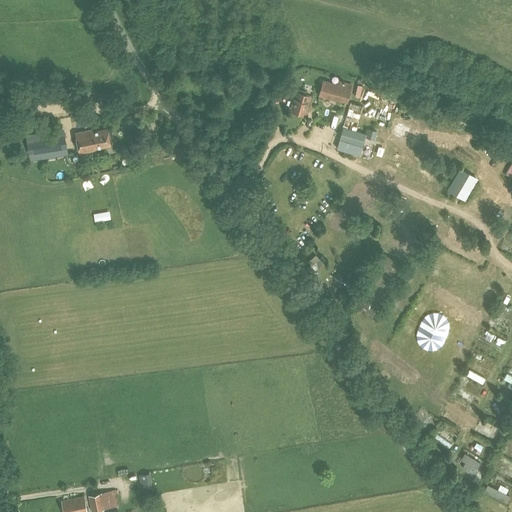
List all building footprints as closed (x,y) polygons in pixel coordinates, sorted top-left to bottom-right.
[(338,83),(323,80),(319,94),(333,98),(333,97),(344,100),(348,98),(350,87),(347,86),(347,82),(338,80),(338,83)] [(311,95),(296,91),(291,108),(306,112),(311,95)] [(351,101),(344,126),(337,147),(360,154),(366,133),(355,130),(363,105),(351,101)] [(420,127),(427,132),(434,123),(436,120),(429,115),(420,127)] [(34,118),(35,127),(43,126),(42,117),(34,118)] [(434,123),(427,132),(425,134),(432,140),(441,128),(434,123)] [(75,132),(80,152),(97,148),(96,147),(111,144),(107,127),(93,131),(93,128),(75,132)] [(368,127),(365,137),(374,139),(377,130),(368,127)] [(447,138),(454,144),(461,134),(463,132),(456,127),(447,138)] [(32,133),(36,154),(30,155),(32,167),(39,166),(39,165),(37,156),(68,151),(64,128),(32,133)] [(410,142),(413,137),(409,135),(412,130),(410,129),(404,139),(410,142)] [(461,134),(454,144),(452,146),(459,151),(468,140),(461,134)] [(491,143),(484,154),(489,158),(497,147),(491,143)] [(497,147),(489,158),(496,163),(503,152),(498,148),(497,147)] [(301,154),(298,159),(305,164),(308,160),(301,154)] [(511,156),(503,167),(510,171),(511,167),(511,156)] [(309,165),(319,168),(321,162),(311,159),(309,165)] [(478,177),(460,166),(447,189),(465,199),(478,177)] [(269,184),(265,189),(275,196),(279,191),(269,184)] [(348,250),(342,259),(348,263),(354,254),(348,250)] [(372,316),(404,265),(382,252),(350,303),(372,316)] [(401,287),(407,290),(411,281),(406,278),(401,287)] [(511,304),(504,298),(499,305),(511,314),(511,304)] [(482,309),(476,321),(483,324),(488,312),(482,309)] [(382,320),(387,323),(392,313),(387,310),(382,320)] [(345,320),(354,332),(360,327),(352,315),(345,320)] [(511,335),(511,332),(511,327),(498,321),(495,327),(511,335)] [(501,355),(506,347),(483,334),(479,342),(501,355)] [(358,344),(364,347),(367,341),(361,338),(358,344)] [(381,349),(373,353),(378,362),(386,358),(381,349)] [(452,368),(448,376),(458,381),(462,372),(452,368)] [(468,375),(486,382),(488,376),(471,369),(468,375)] [(440,400),(446,402),(451,389),(445,387),(440,400)] [(454,400),(473,409),(478,399),(459,390),(454,400)] [(460,426),(464,420),(453,412),(448,418),(460,426)] [(468,458),(466,469),(479,472),(481,461),(468,458)] [(511,473),(506,470),(503,475),(511,480),(511,473)] [(139,473),(132,477),(135,482),(141,479),(139,473)] [(150,473),(141,474),(143,488),(152,487),(150,473)] [(507,500),(510,491),(492,484),(489,493),(507,500)] [(92,510),(104,508),(118,505),(115,492),(112,493),(111,489),(89,494),(92,510)] [(82,511),(87,511),(84,495),(62,499),(64,511),(82,511)]
